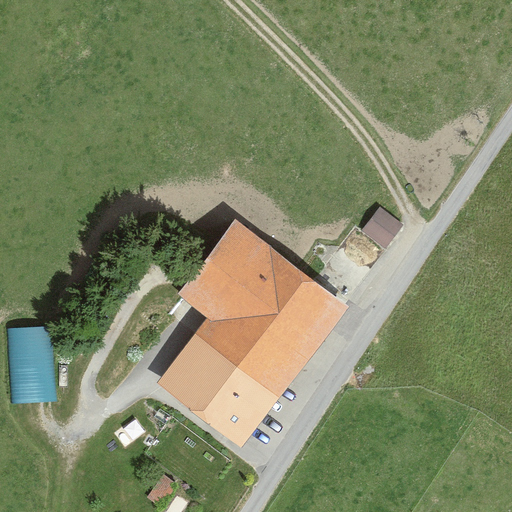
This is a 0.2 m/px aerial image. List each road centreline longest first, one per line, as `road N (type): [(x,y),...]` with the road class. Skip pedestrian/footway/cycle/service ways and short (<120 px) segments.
road 1 (unclassified): [(250,511),(511,118)]
road 2 (track): [(233,0),(356,126),(425,246)]
